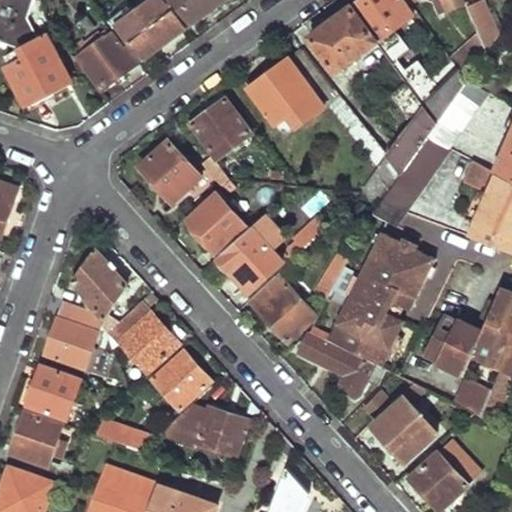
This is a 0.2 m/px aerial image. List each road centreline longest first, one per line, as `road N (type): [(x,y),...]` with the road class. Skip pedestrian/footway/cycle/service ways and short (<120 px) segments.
road 1 (residential): [(381,511),(71,165)]
road 2 (residential): [(71,165),(283,0)]
road 3 (residential): [(0,361),(71,165)]
